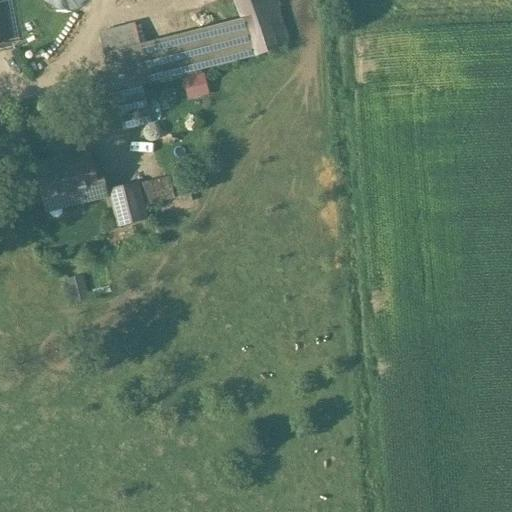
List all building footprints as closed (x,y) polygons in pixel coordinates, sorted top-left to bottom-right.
[(289,43),(274,0),(235,0),(250,39),(255,56),(289,43)] [(135,26),(100,35),(105,55),(140,47),(135,26)] [(204,30),(140,47),(149,81),(214,64),(204,30)] [(250,39),(212,51),(217,70),(255,56),(250,39)] [(140,47),(105,55),(105,56),(113,90),(140,83),(149,81),(140,47)] [(207,73),(184,79),(190,100),(213,95),(207,73)] [(140,83),(113,90),(118,109),(145,102),(140,83)] [(145,102),(118,109),(124,130),(151,124),(145,102)] [(88,150),(68,155),(69,158),(37,166),(46,204),(63,200),(64,206),(106,196),(100,173),(94,174),(88,150)] [(170,178),(139,185),(144,205),(175,199),(170,178)] [(137,185),(110,192),(119,226),(146,219),(137,185)]
